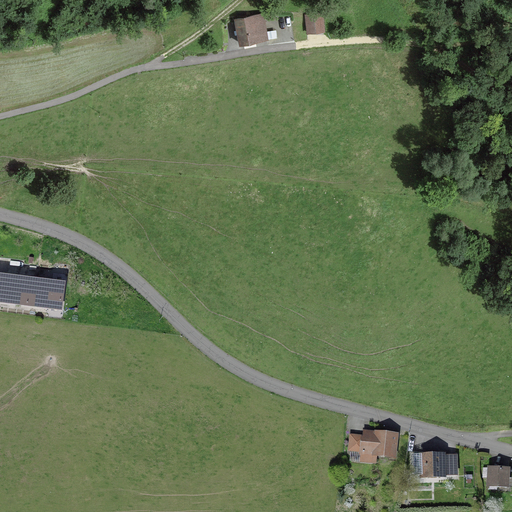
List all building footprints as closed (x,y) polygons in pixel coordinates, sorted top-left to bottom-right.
[(373,0),(366,0),(374,18),(379,15),(373,0)] [(262,14),(235,19),(235,22),(239,43),(266,38),(263,21),(262,14)] [(321,15),(306,16),(306,24),(314,23),(314,31),(322,30),(321,15)] [(39,279),(0,273),(0,302),(19,305),(35,308),(37,296),(39,279)] [(65,282),(39,279),(37,296),(35,308),(62,311),(63,303),(63,295),(65,282)] [(374,455),(393,457),(395,437),(366,433),(365,442),(363,441),(363,438),(350,436),(348,451),(350,451),(361,452),(361,454),(362,454),(361,462),(373,463),(374,455)] [(448,476),(456,476),(455,457),(446,458),(442,458),(442,456),(435,456),(434,452),(428,453),(428,456),(420,457),(413,457),(413,475),(421,475),(421,478),(434,478),(443,477),(443,476),(448,476)] [(506,488),(506,479),(507,470),(504,469),(500,469),(491,469),(488,469),(487,487),(506,488)]
